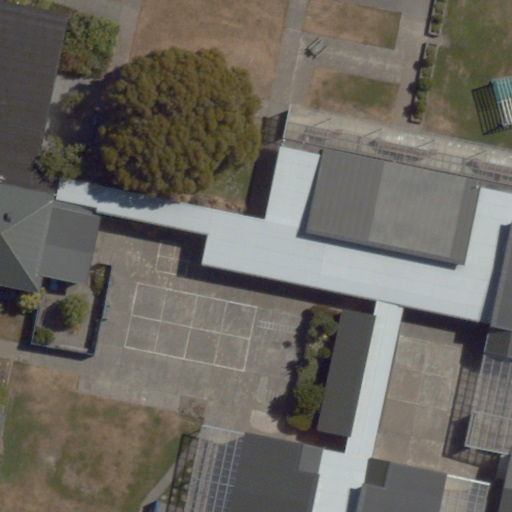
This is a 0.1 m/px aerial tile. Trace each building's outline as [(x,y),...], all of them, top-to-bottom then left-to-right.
[(79,20),(0,6),(0,298),(49,307),(53,287),(97,294),(114,193),(51,182),(79,20)] [(511,83),(498,90),(511,125),(511,83)] [(511,184),(288,138),(269,230),(220,220),(208,273),(497,333),(490,365),(511,369),(511,184)] [(0,479),(12,421),(0,418),(0,479)] [(496,511),(501,489),(245,439),(241,459),(195,450),(182,511),(496,511)]
